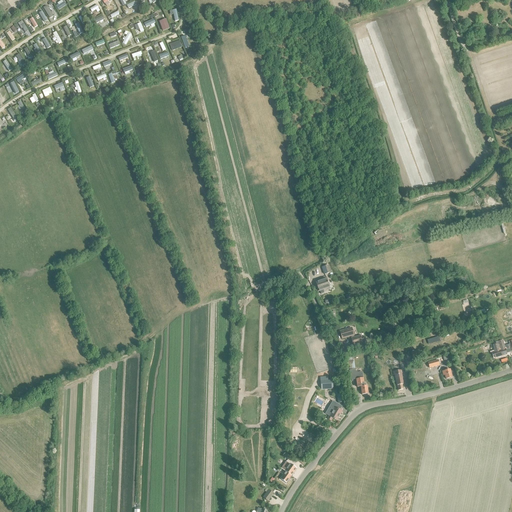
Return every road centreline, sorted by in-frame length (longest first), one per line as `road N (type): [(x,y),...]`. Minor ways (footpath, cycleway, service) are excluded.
road 1 (track): [(511,147),(464,190),(405,202),(346,25),(415,0)]
road 2 (residential): [(281,511),(361,408),(511,370)]
road 3 (track): [(298,273),(355,414)]
road 4 (track): [(511,160),(473,194),(393,221)]
